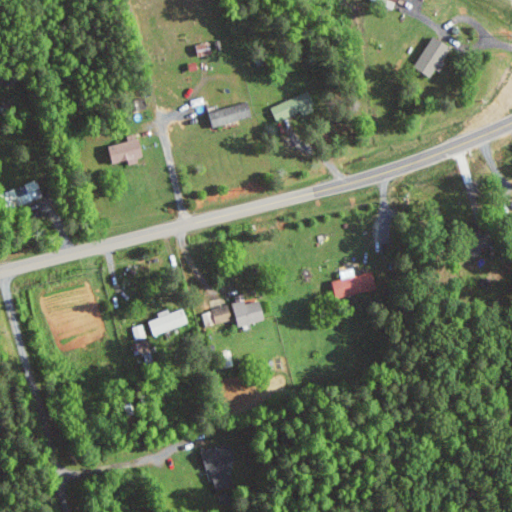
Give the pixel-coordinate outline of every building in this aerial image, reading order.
[(442,71),(447,62),(443,60),(451,45),(433,35),(416,67),(433,76),(437,68),(442,71)] [(279,124),(319,107),(312,89),(271,106),(279,124)] [(210,112),(214,127),(253,116),(249,101),(210,112)] [(129,162),(145,159),(141,138),(110,144),(114,162),(129,160),(129,162)] [(8,189),(14,206),(43,197),(38,179),(8,189)] [(332,281),(337,299),(377,288),(372,270),(332,281)] [(267,320),(263,300),(247,303),(246,297),(233,299),(238,326),(267,320)] [(234,320),(232,306),(203,310),(205,325),(234,320)] [(189,323),(185,308),(170,312),(170,309),(159,312),(160,317),(151,320),(155,333),(189,323)] [(203,450),(214,492),(233,487),(226,463),(236,461),(231,442),(203,450)]
